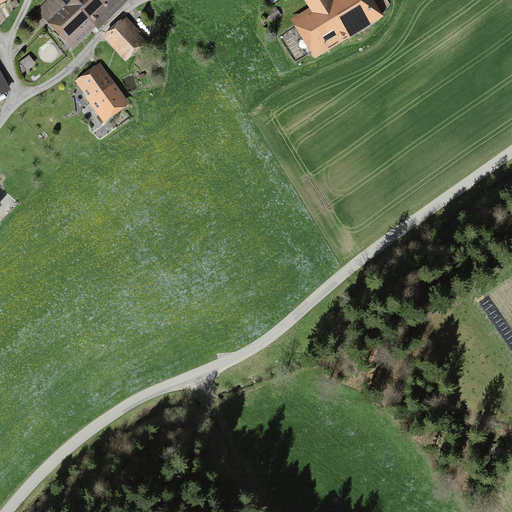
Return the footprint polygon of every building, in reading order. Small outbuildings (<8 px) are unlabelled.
[(68,0),(50,18),(72,41),(115,0),(68,0)] [(306,0),(315,15),(301,24),(316,49),(378,12),(371,0),(306,0)] [(127,19),(109,35),(127,55),(139,45),(141,47),(145,43),(136,33),(138,32),(127,19)] [(97,71),(83,81),(95,99),(110,88),(97,71)] [(95,99),(90,102),(99,116),(104,112),(106,115),(121,104),(110,88),(95,99)]
